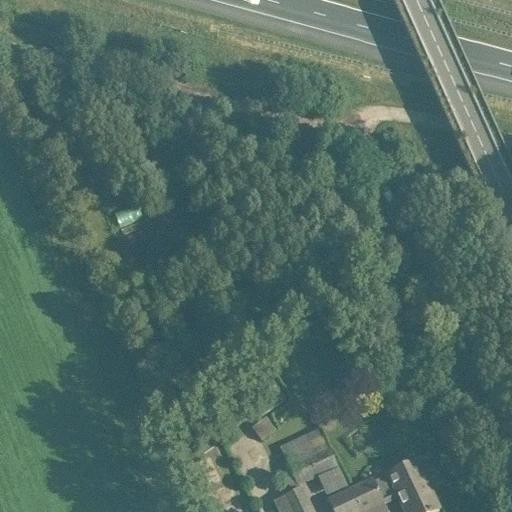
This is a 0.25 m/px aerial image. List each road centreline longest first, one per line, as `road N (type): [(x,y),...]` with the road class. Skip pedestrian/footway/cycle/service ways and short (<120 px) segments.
road 1 (unclassified): [(511,486),(345,130)]
road 2 (unclassified): [(345,130),(0,47)]
road 3 (motorway): [(258,0),(511,69)]
road 4 (tertiary): [(511,213),(415,0)]
road 5 (unclassified): [(511,140),(409,115),(375,113),(345,130)]
